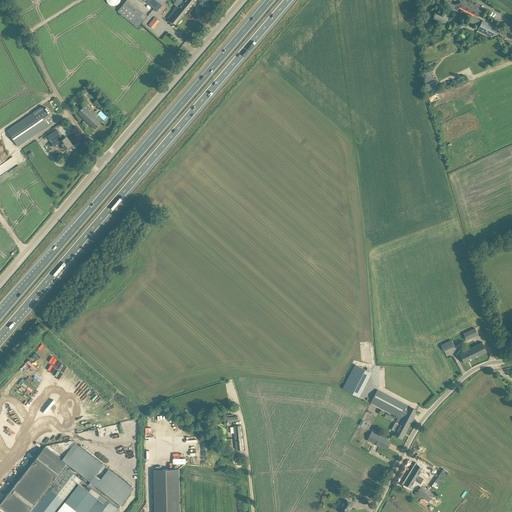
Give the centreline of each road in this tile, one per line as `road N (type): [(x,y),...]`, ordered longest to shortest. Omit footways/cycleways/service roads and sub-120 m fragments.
road 1 (motorway): [(0,335),(287,0)]
road 2 (motorway): [(270,0),(0,314)]
road 3 (unclassified): [(373,511),(430,410),(473,368),(511,360)]
road 4 (unclassified): [(101,160),(240,0)]
road 5 (residential): [(101,160),(7,0)]
road 6 (unclassified): [(0,281),(101,160)]
road 7 (unclassified): [(252,511),(230,380)]
